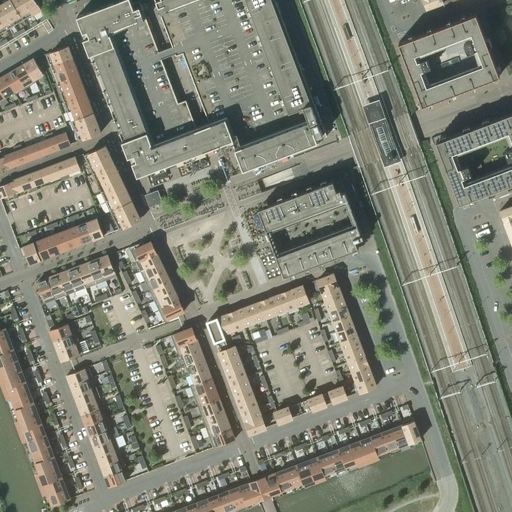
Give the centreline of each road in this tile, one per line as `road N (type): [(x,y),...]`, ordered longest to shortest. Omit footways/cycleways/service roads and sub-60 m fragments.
road 1 (residential): [(414,381),(369,253),(340,264),(386,392)]
road 2 (residential): [(107,501),(386,392)]
road 3 (residential): [(316,166),(511,90)]
road 4 (residential): [(502,349),(457,214),(490,201)]
road 5 (residential): [(0,222),(56,370)]
road 6 (residential): [(197,318),(56,370)]
road 7 (residential): [(56,370),(107,501)]
road 8 (residential): [(445,511),(450,487),(414,381)]
road 9 (residential): [(285,0),(328,122)]
road 10 (residential): [(0,177),(113,134)]
